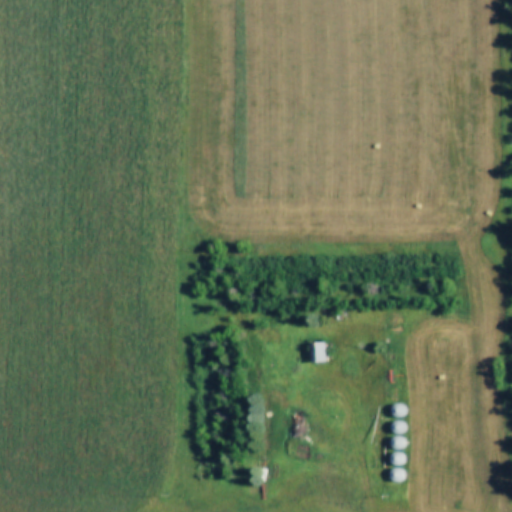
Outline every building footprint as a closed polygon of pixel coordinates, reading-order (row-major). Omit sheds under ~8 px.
[(303,343),(318,343),(319,362),(303,363),(303,343)] [(391,418),(394,418),(397,415),(398,412),(397,408),(395,406),(391,405),(388,406),(385,408),(384,411),(385,415),(387,417),(391,418)] [(391,435),(394,434),(397,432),(398,428),(397,425),(394,422),(391,421),(387,422),(385,425),(384,428),(385,432),(387,434),(391,435)] [(390,451),(394,450),(396,448),(397,444),(397,441),(394,438),(391,437),(387,438),(385,441),(384,444),(385,447),(387,450),(390,451)] [(390,467),(394,466),(396,464),(397,460),(396,457),(394,454),(390,453),(387,454),(384,456),(383,460),(384,463),(387,466),(390,467)] [(390,483),(393,482),(396,480),(397,476),(396,473),(394,470),(390,469),(387,470),(384,473),(383,476),(384,479),(386,482),(390,483)]
